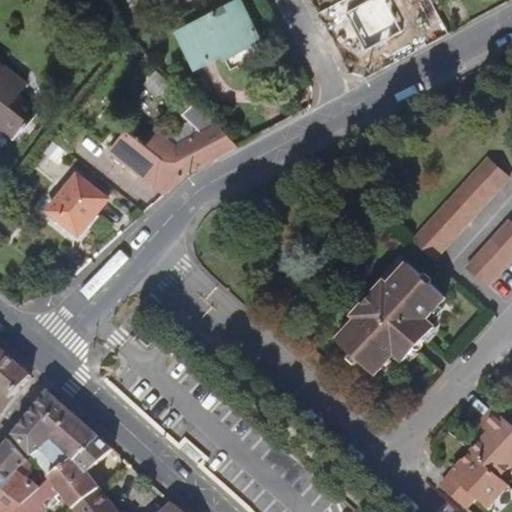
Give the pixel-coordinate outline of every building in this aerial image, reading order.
[(233,57),(261,43),(240,2),(180,33),(199,69),(231,53),(233,57)] [(41,107),(0,73),(0,72),(6,65),(0,60),(0,129),(14,141),(41,107)] [(189,172),(238,147),(195,105),(183,117),(192,125),(203,135),(175,151),(172,145),(166,140),(160,135),(148,149),(128,133),(112,152),(164,194),(186,174),(189,172)] [(175,151),(203,135),(192,125),(166,140),(172,145),(175,151)] [(433,255),(509,173),(489,155),(414,237),(433,255)] [(108,201),(77,178),(50,214),(81,237),(108,201)] [(487,284),(511,256),(511,219),(510,218),(467,265),(487,284)] [(395,350),(426,315),(417,307),(436,286),(409,260),(389,281),(386,278),(354,313),(357,315),(338,336),(366,362),(385,341),(395,350)] [(0,348),(0,414),(9,399),(31,376),(10,357),(0,348)] [(52,481),(100,437),(71,411),(48,390),(14,433),(33,457),(41,449),(56,465),(47,474),(52,481)] [(502,474),(511,463),(511,421),(493,404),(479,420),(489,429),(472,447),(502,474)] [(102,489),(88,472),(114,449),(100,437),(52,481),(77,511),(102,489)] [(41,491),(27,473),(30,471),(30,467),(25,461),(26,458),(10,438),(0,450),(0,487),(25,506),(41,491)] [(209,464),(190,447),(185,452),(204,469),(209,464)] [(488,505),(510,481),(502,474),(472,447),(441,482),(467,505),(477,495),(488,505)] [(0,511),(17,511),(21,509),(25,506),(0,487),(0,511)] [(119,511),(102,489),(77,511),(119,511)] [(183,511),(173,502),(163,511),(183,511)]
